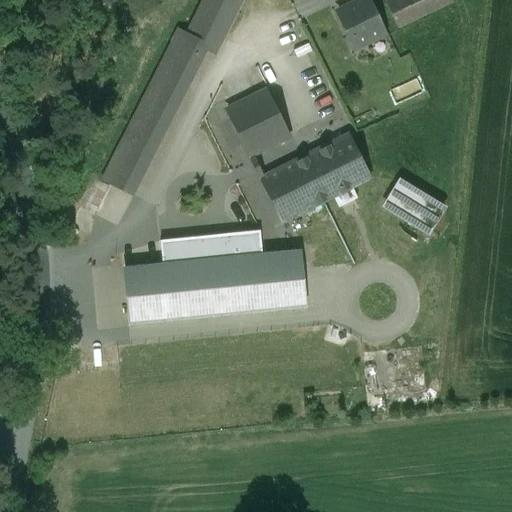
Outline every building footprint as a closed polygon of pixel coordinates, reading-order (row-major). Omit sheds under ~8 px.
[(134,196),(206,50),(214,54),(241,0),(205,0),(188,37),(178,32),(104,181),(134,196)] [(367,0),(364,0),(338,12),(355,49),(384,35),(367,0)] [(451,0),(384,0),(397,28),(452,2),(451,0)] [(398,104),(425,91),(419,78),(392,91),(398,104)] [(266,92),(227,111),(250,157),(289,137),(266,92)] [(261,179),(282,221),(369,178),(348,136),(261,179)] [(412,181),(433,190),(439,176),(419,167),(412,181)] [(443,208),(401,182),(390,199),(433,225),(443,208)] [(258,233),(161,243),(163,265),(125,268),(130,325),(305,308),(299,251),(260,255),(258,233)] [(154,348),(155,366),(204,362),(203,344),(154,348)]
